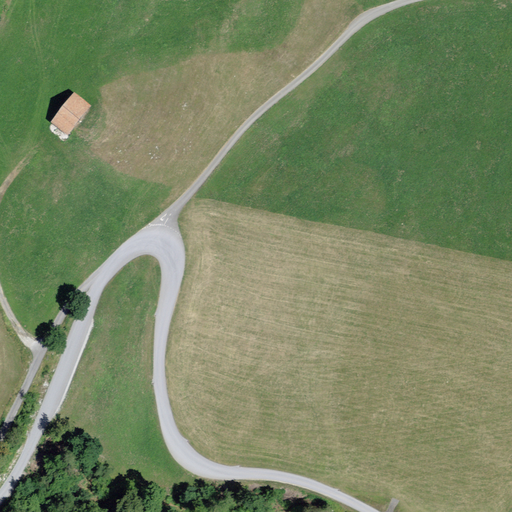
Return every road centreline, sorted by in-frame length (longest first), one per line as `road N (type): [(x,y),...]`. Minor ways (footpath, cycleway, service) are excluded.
road 1 (unclassified): [(153,245),(172,271),(159,331),(159,392),(187,461),(285,476),(365,511)]
road 2 (unclassified): [(408,0),(353,24),(258,113),(153,245)]
road 3 (unclassified): [(0,502),(37,439),(107,268)]
road 4 (unclassified): [(107,268),(58,320),(0,433)]
